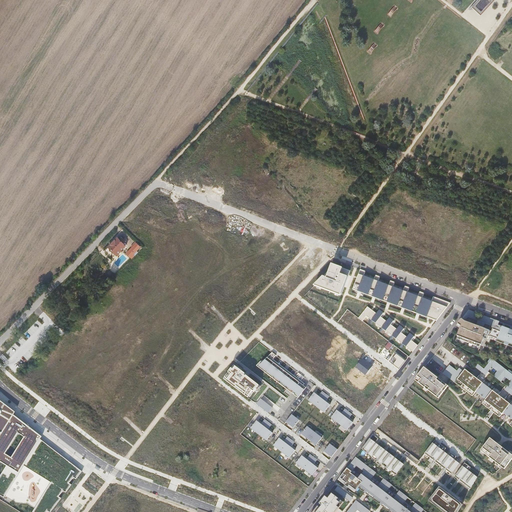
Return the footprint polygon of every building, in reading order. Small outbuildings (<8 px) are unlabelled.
[(474,6),(472,7),(481,15),(489,6),(490,6),(495,0),(479,0),(475,5),(474,5),(474,6)] [(111,247),(119,255),(129,245),(123,239),(121,241),(119,239),(111,247)] [(133,255),(141,246),(137,242),(129,250),(133,255)] [(334,265),(314,286),(340,296),(350,271),(334,265)] [(366,271),(360,269),(353,290),(436,321),(450,303),(433,297),(432,301),(423,298),(424,293),(420,291),(418,296),(408,292),(410,288),(405,286),(404,291),(393,287),(395,282),(391,281),(389,285),(378,281),(380,277),(376,275),(374,280),(364,276),(366,271)] [(368,307),(359,318),(363,322),(367,317),(371,319),(369,322),(371,324),(373,321),(382,328),(380,331),(381,332),(383,329),(392,336),(390,338),(391,340),(394,337),(402,344),(400,346),(402,347),(404,345),(413,352),(418,345),(411,340),(414,336),(410,333),(407,337),(401,332),(404,329),(400,326),(397,329),(391,325),(394,321),(390,317),(387,322),(381,317),(384,313),(380,310),(377,314),(368,307)] [(496,320),(474,312),(470,318),(493,326),(496,320)] [(464,321),(462,319),(458,324),(462,326),(457,336),(460,337),(462,338),(461,340),(469,343),(469,341),(473,342),(473,345),(477,346),(477,344),(480,345),(481,345),(485,337),(486,335),(488,335),(497,339),(505,342),(504,344),(508,346),(509,343),(511,344),(511,326),(510,329),(504,327),(506,324),(503,323),(502,326),(498,325),(500,321),(496,320),(493,326),(491,331),(465,322),(464,321)] [(389,342),(385,348),(389,351),(393,345),(389,342)] [(260,366),(300,396),(306,388),(271,361),(276,355),(272,352),(260,366)] [(396,353),(390,362),(399,369),(406,361),(396,353)] [(489,363),(484,369),(511,390),(511,374),(508,371),(492,359),(489,363)] [(482,372),(484,369),(478,364),(475,367),(482,372)] [(457,380),(464,371),(459,368),(457,371),(449,365),(443,373),(455,383),(457,385),(460,382),(457,380)] [(227,381),(245,395),(246,393),(249,396),(253,391),(254,392),(259,385),(248,376),(250,373),(247,371),(245,374),(236,366),(233,369),(232,368),(225,377),(228,380),(227,381)] [(445,384),(424,368),(417,376),(420,379),(418,382),(437,397),(440,394),(441,395),(447,388),(444,385),(445,384)] [(511,405),(465,369),(464,371),(457,380),(460,382),(457,385),(464,389),(465,388),(468,390),(466,392),(470,394),(472,391),(475,394),(476,392),(486,400),(484,401),(487,403),(485,406),(491,411),(492,409),(495,411),(494,413),(497,415),(499,413),(502,415),(503,413),(511,419),(511,421),(511,422),(511,427),(511,405)] [(324,412),(330,405),(326,401),(329,396),(322,391),(319,396),(314,393),(308,400),(324,412)] [(0,400),(0,431),(2,433),(0,435),(0,494),(4,497),(23,465),(51,483),(33,511),(46,511),(48,510),(51,511),(61,499),(58,497),(64,490),(66,492),(71,485),(69,484),(74,477),(76,479),(82,471),(40,439),(41,437),(14,416),(15,412),(0,400)] [(347,429),(352,422),(348,419),(352,414),(345,409),(341,414),(336,410),(331,418),(347,429)] [(299,420),(292,415),(286,422),(293,428),(299,420)] [(267,440),(273,433),(268,429),(272,425),(265,419),(261,424),(257,421),(251,428),(267,440)] [(309,440),(315,432),(307,426),(301,434),(309,440)] [(322,438),(315,432),(309,440),(316,445),(322,438)] [(379,439),(373,434),(362,449),(396,475),(404,465),(376,443),(379,439)] [(289,458),(295,450),(291,447),(294,442),(287,437),(284,441),(279,438),(273,446),(289,458)] [(511,459),(511,454),(490,438),(481,451),(502,467),(503,468),(505,464),(507,466),(511,459)] [(451,474),(460,463),(454,459),(457,456),(451,452),(448,455),(444,451),(446,448),(440,444),(438,447),(433,443),(424,453),(451,474)] [(337,450),(330,444),(324,451),(331,457),(337,450)] [(312,475),(318,468),(314,464),(317,460),(310,454),(307,459),(302,456),(296,463),(312,475)] [(416,464),(419,461),(410,454),(407,457),(416,464)] [(356,457),(339,478),(346,483),(344,485),(348,487),(350,485),(356,490),(358,488),(360,486),(393,511),(421,511),(424,509),(416,503),(410,511),(402,505),(408,497),(400,491),(394,499),(386,493),(392,485),(384,479),(378,487),(370,480),(376,472),(356,457)] [(471,467),(465,463),(454,476),(470,489),(477,477),(468,470),(471,467)] [(338,486),(335,490),(350,502),(353,498),(338,486)] [(393,511),(360,486),(358,488),(389,511),(393,511)] [(441,490),(439,489),(432,499),(434,502),(446,511),(456,511),(460,506),(459,504),(441,490)] [(328,493),(313,511),(333,511),(340,503),(337,500),(339,499),(332,493),(331,495),(328,493)] [(336,511),(344,502),(339,499),(337,500),(340,503),(333,511),(336,511)] [(356,500),(346,511),(355,511),(357,510),(360,511),(369,511),(370,511),(356,500)]
